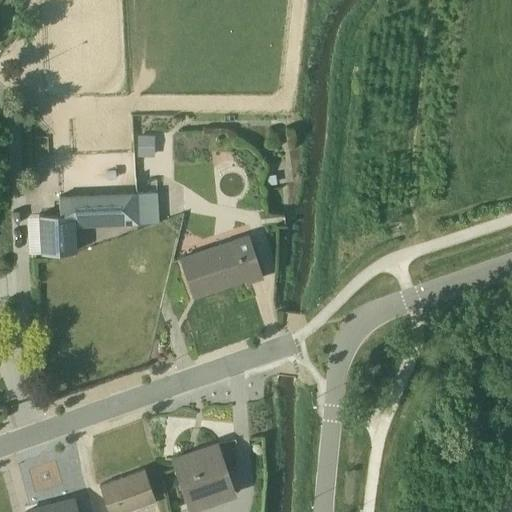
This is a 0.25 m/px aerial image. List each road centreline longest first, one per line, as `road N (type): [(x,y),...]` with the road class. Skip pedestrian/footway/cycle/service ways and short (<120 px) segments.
road 1 (residential): [(0,448),(296,341)]
road 2 (unclassified): [(348,337),(375,315),(511,266)]
road 3 (unclassified): [(348,337),(322,511)]
